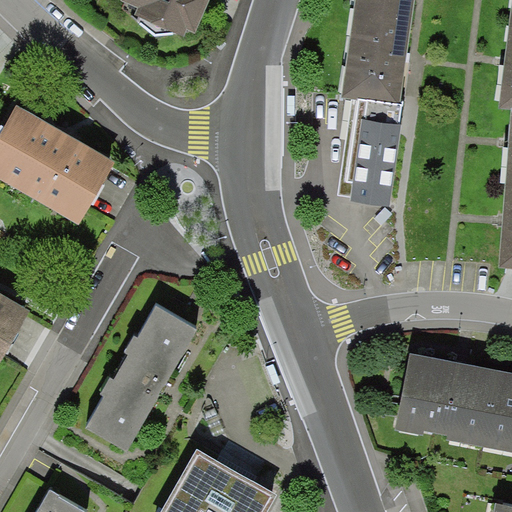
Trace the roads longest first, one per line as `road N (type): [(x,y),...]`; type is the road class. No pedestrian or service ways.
road 1 (residential): [(0,467),(145,213)]
road 2 (residential): [(20,0),(125,97),(200,137),(251,147)]
road 3 (residential): [(297,331),(444,303),(511,314)]
road 4 (tertiary): [(297,331),(257,211),(251,147)]
road 5 (tertiary): [(297,331),(360,511)]
road 6 (tertiary): [(251,147),(259,62),(278,0)]
